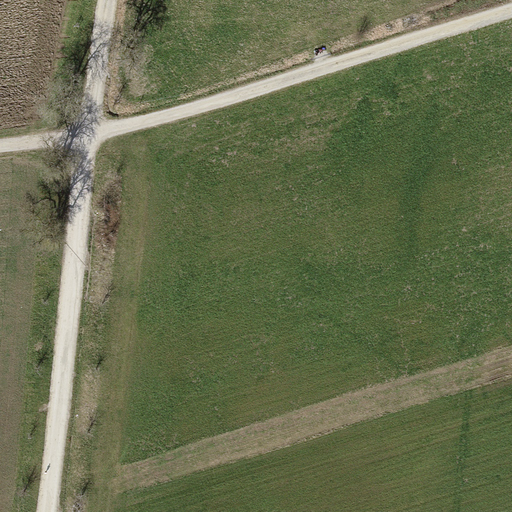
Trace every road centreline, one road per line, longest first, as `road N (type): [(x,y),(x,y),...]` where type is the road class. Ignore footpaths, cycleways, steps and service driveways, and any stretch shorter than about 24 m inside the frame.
road 1 (track): [(0,145),(88,135),(511,9)]
road 2 (track): [(49,511),(88,135),(111,0)]
